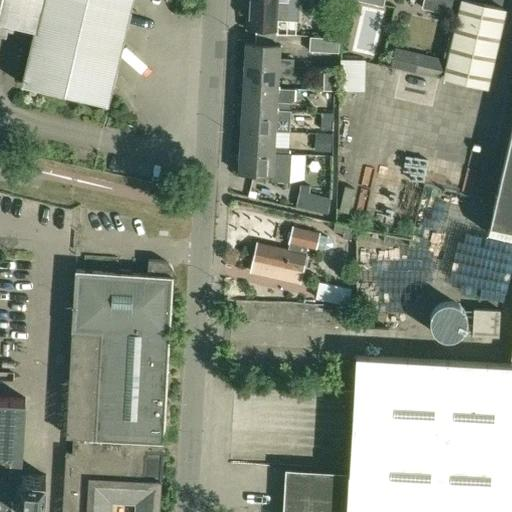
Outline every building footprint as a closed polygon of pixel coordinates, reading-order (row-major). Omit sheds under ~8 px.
[(132,0),(0,0),(0,21),(35,29),(38,30),(26,85),(108,104),(132,0)] [(248,0),(247,28),(276,30),(278,30),(278,19),(298,20),(299,0),(288,0),(289,0),(287,0),(248,0)] [(320,0),(321,11),(333,11),(332,0),(320,0)] [(458,16),(461,1),(457,0),(425,0),(423,8),(458,16)] [(461,0),(461,1),(458,16),(443,77),(486,87),(505,9),(468,0),(461,0)] [(22,46),(28,48),(32,31),(26,30),(22,46)] [(310,37),(309,51),(338,53),(339,38),(310,37)] [(247,42),(245,63),(294,67),(295,58),(280,57),(281,44),(247,42)] [(416,55),(412,73),(439,80),(444,61),(416,55)] [(245,63),(244,86),(279,88),(279,74),(294,75),(294,67),(245,63)] [(323,70),(323,90),(339,91),(340,71),(323,70)] [(244,86),(243,108),(292,111),(292,103),(293,101),(294,89),(279,88),(244,86)] [(320,91),(320,104),(333,104),(333,91),(320,91)] [(291,132),(292,111),(243,108),(242,130),(276,132),(291,132)] [(321,113),(320,130),(333,130),(333,113),(321,113)] [(511,237),(511,124),(487,231),(511,237)] [(242,130),(241,151),(290,154),(291,146),(275,145),(276,132),(242,130)] [(315,134),(314,152),(331,152),(332,135),(315,134)] [(292,154),(290,154),(241,151),(239,173),(272,175),(272,181),(290,182),(292,154)] [(300,190),(296,205),(327,213),(331,198),(300,190)] [(334,223),(333,229),(343,232),(342,237),(350,239),(350,227),(339,224),(334,223)] [(299,281),(301,272),(302,273),(307,254),(306,254),(307,246),(316,248),(316,247),(324,249),(328,248),(330,245),(331,242),(330,238),(327,236),(319,235),(319,233),(292,227),(289,242),(291,242),(289,250),(257,243),(252,261),(254,261),(251,271),(299,281)] [(69,319),(72,321),(65,436),(71,436),(70,445),(65,444),(60,511),(157,511),(172,272),(172,269),(172,268),(171,266),(169,263),(167,261),(166,261),(163,260),(148,259),(148,260),(154,261),(153,273),(75,268),(73,308),(70,310),(69,319)] [(319,282),(316,298),(348,304),(351,288),(319,282)] [(475,308),(473,334),(500,336),(501,310),(475,308)] [(511,511),(511,342),(509,363),(356,356),(348,511),(511,511)] [(17,511),(18,501),(44,502),(45,475),(20,473),(25,398),(22,398),(0,396),(0,511),(17,511)]
